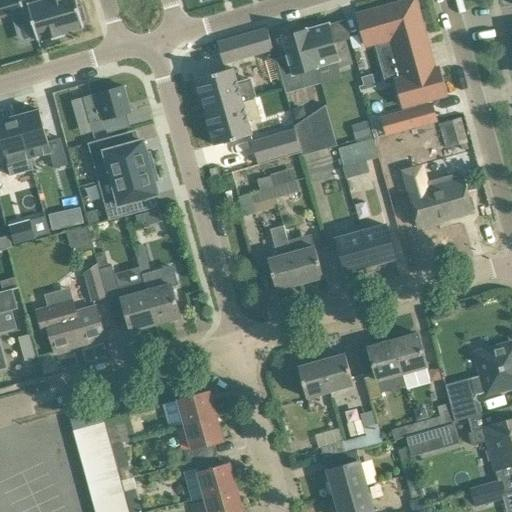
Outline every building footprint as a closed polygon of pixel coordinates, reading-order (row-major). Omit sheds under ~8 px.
[(13,0),(0,0),(0,16),(17,12),(13,0)] [(42,0),(24,5),(33,40),(39,39),(40,42),(60,37),(59,33),(80,27),(78,23),(82,22),(78,7),(74,8),(72,0),(42,0)] [(407,0),(356,15),(364,46),(391,38),(399,66),(422,59),(419,48),(427,46),(413,0),(407,0)] [(307,29),(306,29),(317,68),(317,67),(317,66),(337,61),(339,68),(353,64),(346,40),(334,43),(329,24),(307,30),(307,29)] [(268,28),(218,42),(224,63),(274,49),(268,28)] [(317,68),(306,29),(283,36),(293,74),(317,68)] [(359,34),(350,37),(351,38),(354,48),(362,46),(359,34)] [(271,55),(258,59),(268,93),(281,89),(271,55)] [(403,107),(445,95),(437,68),(426,71),(422,59),(399,66),(403,78),(395,80),(403,107)] [(233,68),(195,79),(200,96),(201,96),(206,112),(255,98),(249,79),(238,83),(233,68)] [(364,85),(359,86),(360,91),(376,86),(372,74),(362,77),(364,85)] [(104,120),(131,112),(124,86),(83,97),(90,123),(104,120)] [(206,113),(205,113),(212,139),(251,128),(247,115),(259,112),(255,98),(206,112),(206,113)] [(337,146),(326,105),(307,117),(316,151),(337,146)] [(428,106),(378,120),(383,135),(433,121),(428,106)] [(51,152),(39,110),(17,116),(29,158),(30,158),(51,152)] [(33,169),(30,158),(29,158),(17,116),(0,120),(0,137),(10,176),(33,169)] [(456,119),(440,124),(446,149),(462,145),(464,150),(469,149),(461,118),(456,119)] [(104,120),(90,123),(93,133),(107,129),(104,120)] [(368,121),(352,126),(356,140),(372,135),(368,121)] [(296,129),(253,142),(259,162),(261,162),(261,163),(303,150),(296,129)] [(106,158),(112,178),(154,166),(150,152),(146,153),(143,140),(120,146),(116,135),(88,143),(93,162),(106,158)] [(76,147),(68,149),(71,158),(79,156),(76,147)] [(360,163),(343,168),(346,179),(347,180),(371,174),(367,161),(360,163)] [(154,166),(112,178),(117,196),(104,199),(109,220),(138,212),(135,200),(158,194),(154,181),(158,180),(154,166)] [(230,169),(231,173),(240,203),(244,217),(280,207),(277,198),(270,175),(268,167),(256,171),(261,190),(247,194),(240,167),(230,169)] [(294,168),(270,175),(277,198),(300,192),(294,168)] [(407,188),(413,208),(419,227),(473,212),(464,179),(424,190),(423,184),(407,188)] [(80,208),(64,211),(68,227),(83,223),(80,208)] [(160,208),(136,215),(140,228),(163,221),(160,208)] [(96,209),(87,212),(90,223),(99,221),(96,209)] [(29,221),(9,226),(13,243),(33,237),(29,221)] [(361,232),(372,271),(376,270),(374,264),(395,258),(385,225),(361,232)] [(300,283),(292,253),(284,226),(271,229),(278,257),(269,260),(271,271),(277,290),(300,283)] [(66,234),(69,245),(82,251),(91,248),(86,228),(66,234)] [(372,271),(361,232),(337,238),(346,272),(367,266),(369,272),(372,271)] [(134,247),(141,271),(150,269),(143,244),(134,247)] [(315,246),(292,253),(300,283),(324,277),(318,257),(315,246)] [(98,264),(107,297),(109,304),(123,300),(126,311),(131,331),(156,324),(147,291),(144,280),(119,288),(113,266),(108,267),(104,252),(95,254),(98,264)] [(92,301),(107,297),(98,264),(84,273),(92,301)] [(14,278),(2,282),(4,290),(11,289),(17,287),(14,278)] [(172,284),(147,291),(156,324),(181,317),(175,297),(172,284)] [(0,291),(0,368),(6,367),(0,346),(0,311),(16,307),(11,289),(4,290),(0,291)] [(55,352),(58,351),(59,354),(70,351),(69,348),(105,338),(100,319),(96,306),(76,312),(73,300),(37,310),(43,333),(49,332),(55,352)] [(393,340),(402,374),(406,386),(431,378),(423,353),(418,333),(393,340)] [(402,374),(393,340),(369,347),(375,370),(364,374),(371,400),(382,397),(378,380),(402,374)] [(511,344),(488,352),(489,357),(485,362),(481,363),(484,374),(471,378),(476,395),(511,384),(511,344)] [(32,346),(21,349),(24,359),(35,356),(32,346)] [(345,354),(322,360),(330,391),(354,385),(345,354)] [(330,391),(322,360),(298,367),(307,398),(330,391)] [(179,400),(185,424),(217,416),(210,391),(179,400)] [(456,422),(469,419),(483,414),(479,400),(474,398),(451,404),(456,422)] [(444,425),(456,422),(451,404),(448,404),(450,414),(417,424),(419,432),(444,425)] [(511,406),(483,414),(469,419),(472,431),(468,432),(472,445),(487,441),(495,470),(511,465),(511,406)] [(113,445),(123,443),(136,439),(135,433),(129,414),(106,420),(113,445)] [(217,416),(185,424),(192,449),(215,443),(223,440),(217,416)] [(361,420),(348,423),(352,436),(364,433),(361,420)] [(343,441),(347,452),(357,450),(383,442),(378,424),(365,428),(366,434),(343,441)] [(395,439),(419,432),(417,424),(392,430),(395,439)] [(431,430),(407,437),(413,456),(436,450),(431,430)] [(343,441),(321,447),(324,459),(345,453),(347,452),(343,441)] [(113,445),(122,481),(132,478),(123,443),(113,445)] [(400,450),(407,475),(415,472),(408,448),(400,450)] [(327,470),(334,495),(367,485),(361,461),(357,450),(347,452),(345,453),(348,464),(327,470)] [(199,472),(205,497),(237,488),(230,463),(199,472)] [(415,472),(407,475),(407,477),(411,489),(414,499),(422,497),(415,472)] [(407,477),(394,480),(397,492),(411,489),(407,477)] [(122,481),(131,511),(141,511),(132,478),(122,481)] [(472,489),(476,505),(507,496),(503,481),(472,489)] [(367,485),(334,495),(338,511),(368,511),(374,511),(367,485)] [(243,511),(237,488),(205,497),(209,511),(243,511)]
